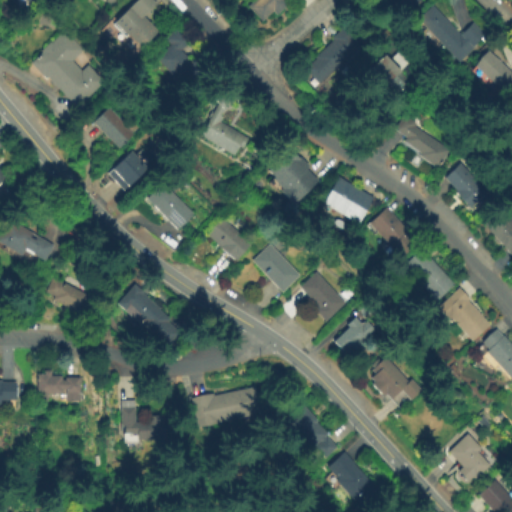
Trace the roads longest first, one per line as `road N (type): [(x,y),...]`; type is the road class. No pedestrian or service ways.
road 1 (tertiary): [(440,511),(307,368),(175,281),(93,213),(0,104)]
road 2 (residential): [(184,0),(291,108),(400,188),(511,307)]
road 3 (residential): [(266,337),(200,364),(174,365),(64,339),(0,335)]
